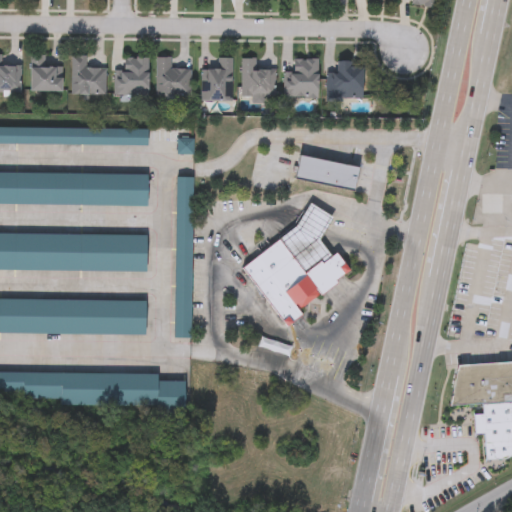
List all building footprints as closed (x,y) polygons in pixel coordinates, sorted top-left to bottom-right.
[(437,0),(436,9),(410,6),(410,0),(437,0)] [(0,93),(0,56),(2,56),(2,64),(20,64),(20,93),(0,93)] [(62,66),(62,92),(31,92),(31,56),(45,56),(45,66),(62,66)] [(105,68),(105,95),(70,95),(70,56),(86,56),(86,68),(105,68)] [(113,71),(124,71),(124,58),(149,58),(149,96),(113,96),(113,71)] [(171,58),(171,70),(190,70),(190,97),(155,97),(155,58),(171,58)] [(231,102),(200,102),(200,70),(219,70),(219,59),(231,59),(231,102)] [(273,71),(273,101),(240,100),(240,59),(254,60),(254,71),(273,71)] [(283,72),(292,72),(292,60),(317,60),(317,98),(283,98),(283,72)] [(362,101),(325,100),(325,73),(336,74),(336,63),(363,63),(362,101)] [(0,128),(148,130),(147,146),(0,144),(0,128)] [(192,154),(177,154),(177,139),(192,139),(192,154)] [(359,168),(354,191),(294,180),(298,157),(359,168)] [(0,174),(147,175),(147,206),(0,205),(0,174)] [(191,339),(174,339),(175,178),(192,178),(191,339)] [(287,327),(265,299),(262,297),(256,289),(250,298),(234,278),(241,272),(243,268),(293,229),(308,207),(311,205),(332,219),(318,239),(326,249),(338,257),(349,272),(299,311),(302,315),(287,327)] [(146,273),(0,271),(0,235),(147,236),(146,273)] [(0,335),(0,301),(145,303),(145,336),(0,335)] [(511,362),(457,365),(448,406),(481,404),(511,401),(511,362)] [(61,406),(61,401),(22,400),(23,393),(0,393),(0,373),(158,376),(158,382),(185,383),(185,415),(155,415),(156,408),(61,406)] [(481,404),(511,401),(511,455),(505,460),(486,461),(483,433),(474,433),(473,414),(482,413),(481,404)]
